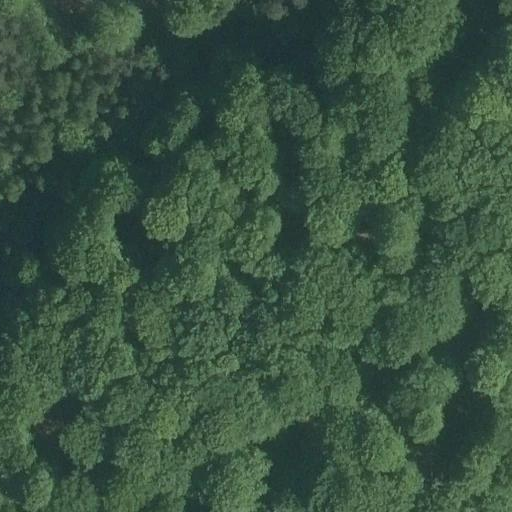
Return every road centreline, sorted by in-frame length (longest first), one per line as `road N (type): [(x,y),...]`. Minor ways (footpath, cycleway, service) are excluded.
road 1 (track): [(3,511),(158,342),(311,49)]
road 2 (track): [(79,0),(180,37),(311,49)]
